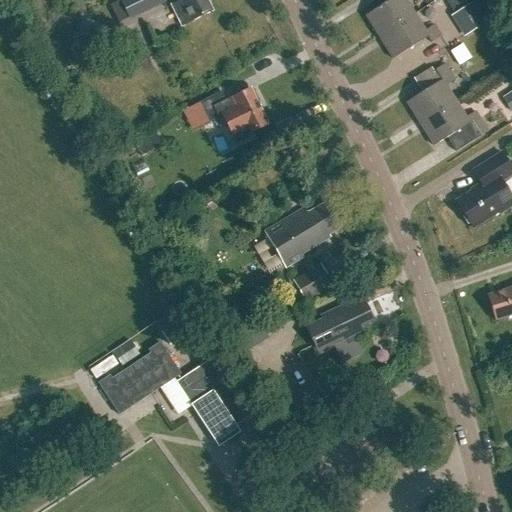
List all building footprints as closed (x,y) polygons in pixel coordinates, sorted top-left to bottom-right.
[(121,0),(131,20),(167,2),(166,0),(121,0)] [(173,9),(181,26),(211,11),(205,0),(180,0),(182,4),(173,9)] [(391,0),(365,16),(379,38),(415,16),(404,0),(391,0)] [(473,3),(452,16),(465,38),(486,24),(473,3)] [(379,38),(393,60),(427,38),(431,44),(441,37),(434,26),(425,31),(415,16),(379,38)] [(80,19),(74,34),(93,41),(99,26),(80,19)] [(462,43),(450,51),(459,65),(471,58),(462,43)] [(406,103),(420,125),(456,102),(446,87),(455,81),(445,64),(432,72),(439,82),(406,103)] [(226,101),(221,92),(200,102),(209,121),(222,115),(235,142),(251,135),(250,132),(267,124),(250,89),(226,101)] [(511,90),(502,97),(511,111),(511,90)] [(196,97),(175,105),(183,124),(204,115),(196,97)] [(434,147),(447,138),(456,153),(487,133),(475,112),(466,118),(456,102),(420,125),(434,147)] [(138,144),(146,157),(164,147),(156,134),(138,144)] [(480,184),(477,186),(478,188),(456,201),(465,216),(462,217),(467,226),(470,224),(473,229),(498,213),(499,215),(511,206),(511,200),(501,182),(511,175),(511,171),(500,153),(472,171),(480,184)] [(322,239),(341,228),(326,203),(307,215),(305,210),(265,233),(286,269),(304,258),(302,255),(324,241),(322,239)] [(291,281),(305,304),(332,287),(319,264),(291,281)] [(511,315),(511,287),(487,296),(495,321),(511,315)] [(318,354),(336,346),(342,359),(359,351),(353,338),(361,334),(358,328),(373,321),(364,304),(358,307),(356,301),(321,317),(322,321),(306,329),(318,354)] [(242,315),(235,304),(211,318),(217,329),(242,315)] [(162,330),(173,346),(194,331),(184,316),(162,330)] [(263,340),(254,327),(240,336),(248,350),(263,340)] [(99,383),(120,415),(181,375),(160,343),(149,351),(151,354),(112,379),(110,376),(99,383)] [(236,427),(251,418),(213,360),(177,383),(219,448),(241,434),(236,427)] [(278,409),(277,410),(288,428),(326,404),(316,387),(291,402),(289,399),(276,406),(278,409)]
